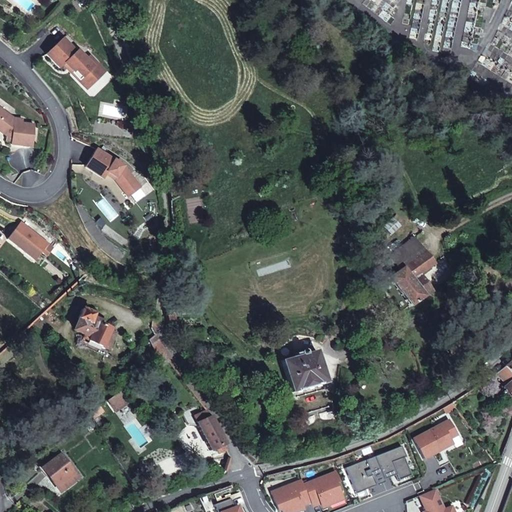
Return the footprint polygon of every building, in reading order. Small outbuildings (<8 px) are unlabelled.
[(63,41),(46,56),(59,70),(62,67),(66,71),(68,69),(73,74),(75,73),(90,89),(101,78),(95,71),(98,68),(90,59),(86,62),(77,53),(76,54),(63,41)] [(427,72),(431,76),(439,69),(436,65),(427,72)] [(98,68),(95,71),(101,78),(105,75),(98,68)] [(68,69),(66,71),(86,92),(90,89),(75,73),(73,74),(68,69)] [(13,118),(0,108),(0,131),(6,136),(5,140),(11,141),(10,144),(31,147),(34,125),(22,123),(22,119),(13,118)] [(97,150),(85,168),(103,179),(106,175),(107,173),(117,179),(114,181),(127,198),(140,189),(124,167),(97,150)] [(117,179),(107,173),(106,175),(114,181),(117,179)] [(39,245),(42,241),(20,223),(7,240),(33,261),(40,252),(39,245)] [(429,291),(418,274),(433,264),(424,252),(413,238),(397,250),(407,263),(399,270),(388,278),(393,284),(405,300),(409,307),(423,296),(429,291)] [(407,263),(397,250),(389,256),(399,270),(407,263)] [(94,314),(82,309),(78,318),(89,324),(91,321),(92,318),(94,314)] [(74,330),(85,334),(90,337),(88,341),(101,347),(109,330),(103,327),(98,324),(91,321),(89,324),(79,319),(74,330)] [(109,330),(101,347),(108,350),(116,333),(109,330)] [(158,341),(155,335),(148,340),(151,345),(158,341)] [(163,350),(158,341),(151,345),(156,355),(163,350)] [(170,362),(163,350),(156,355),(163,367),(170,362)] [(326,383),(317,351),(306,354),(306,351),(305,351),(302,352),(301,353),(302,355),(282,361),(292,393),(326,383)] [(511,379),(511,375),(504,367),(496,374),(506,385),(511,379)] [(511,379),(506,385),(503,388),(505,390),(511,398),(511,379)] [(488,388),(484,382),(476,387),(480,393),(488,388)] [(511,398),(505,390),(502,392),(509,400),(511,398)] [(128,402),(120,391),(107,400),(115,411),(128,402)] [(104,412),(100,405),(88,413),(92,419),(92,420),(104,412)] [(211,417),(207,411),(200,414),(196,406),(182,413),(187,426),(198,427),(210,451),(215,449),(224,444),(211,417)] [(92,420),(92,419),(87,422),(91,429),(96,426),(92,420)] [(448,420),(413,439),(424,459),(452,444),(449,439),(456,435),(448,420)] [(224,444),(215,449),(217,454),(227,449),(224,444)] [(405,457),(401,446),(374,457),(383,480),(391,477),(389,474),(394,472),(395,475),(397,480),(410,476),(403,458),(405,457)] [(78,478),(61,454),(42,468),(60,492),(78,478)] [(374,457),(345,468),(354,490),(367,485),(368,489),(384,482),(383,480),(374,457)] [(339,481),(335,472),(303,485),(310,503),(312,507),(319,504),(321,508),(329,505),(327,500),(341,495),(336,482),(339,481)] [(301,480),(270,492),(277,511),(281,509),(282,511),(284,511),(294,508),(294,511),(296,511),(304,509),(302,506),(310,503),(303,485),(301,480)] [(367,485),(354,490),(355,494),(368,489),(367,485)] [(452,511),(451,507),(443,510),(435,490),(419,496),(425,511),(422,511),(452,511)] [(343,500),(341,495),(327,500),(329,505),(343,500)] [(233,507),(230,499),(214,505),(216,511),(239,511),(238,506),(233,507)]
